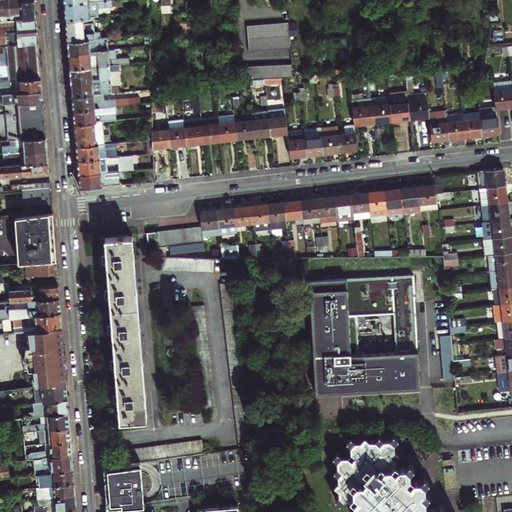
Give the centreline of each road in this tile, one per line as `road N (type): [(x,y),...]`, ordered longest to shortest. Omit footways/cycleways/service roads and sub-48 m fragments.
road 1 (residential): [(66,204),(511,153)]
road 2 (residential): [(66,204),(92,511)]
road 3 (residential): [(48,0),(66,204)]
